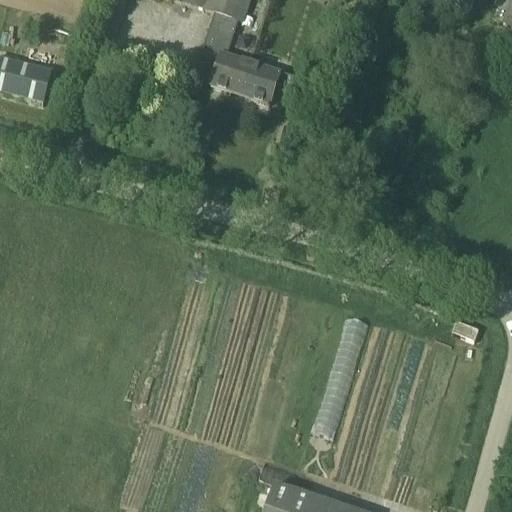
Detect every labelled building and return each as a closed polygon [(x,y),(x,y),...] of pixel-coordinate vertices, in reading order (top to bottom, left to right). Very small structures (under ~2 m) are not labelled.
[(218,64),(220,59),(226,61),(237,26),(242,28),(243,23),(252,26),(260,0),(158,0),(182,8),(182,7),(203,13),(203,15),(214,18),(200,59),(218,64)] [(416,0),(415,6),(450,19),(456,0),(416,0)] [(210,91),(242,102),(253,70),(226,61),(220,59),(218,64),(210,91)] [(0,64),(0,98),(41,109),(49,77),(0,64)] [(253,70),(242,102),(270,111),(275,94),(289,99),(294,83),(280,79),(280,78),(253,70)] [(265,511),(339,511),(273,489),(265,511)]
